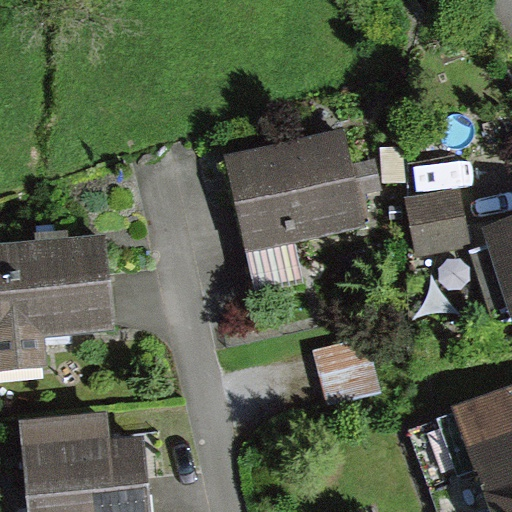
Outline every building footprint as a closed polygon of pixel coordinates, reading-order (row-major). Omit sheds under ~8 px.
[(347,129),(227,154),(247,250),(367,225),(347,129)] [(457,191),(407,200),(416,255),(467,246),(457,191)] [(511,219),(485,227),(511,321),(511,219)] [(111,235),(0,243),(0,372),(47,369),(44,336),(118,330),(111,235)] [(367,340),(315,352),(328,405),(379,392),(367,340)] [(511,511),(511,387),(458,407),(461,418),(415,435),(443,511),(467,511),(489,504),(492,511),(511,511)] [(110,417),(22,423),(27,511),(147,511),(143,433),(111,435),(110,417)]
